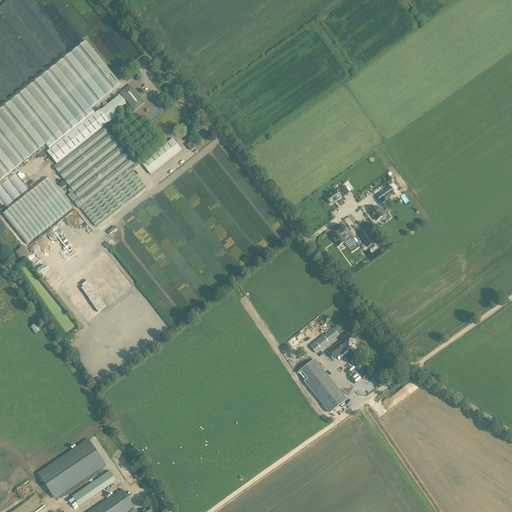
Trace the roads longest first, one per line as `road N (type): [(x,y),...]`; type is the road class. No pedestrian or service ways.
road 1 (unclassified): [(511,435),(413,366),(225,136)]
road 2 (track): [(209,511),(511,296)]
road 3 (track): [(158,491),(0,258)]
road 4 (unclassified): [(70,258),(169,172),(225,136)]
road 5 (unclassified): [(225,136),(110,0)]
road 6 (track): [(359,404),(431,511)]
